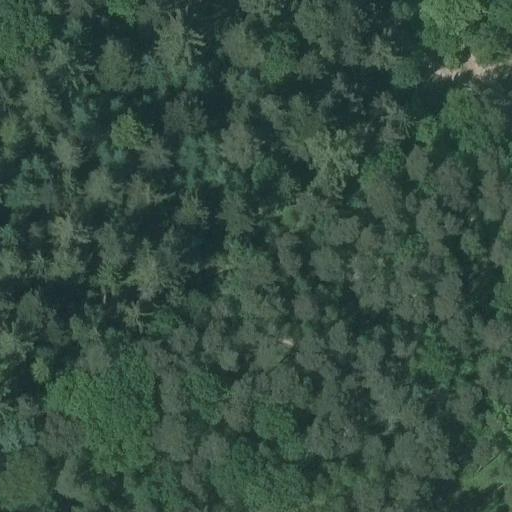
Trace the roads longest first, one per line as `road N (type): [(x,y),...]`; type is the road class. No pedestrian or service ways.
road 1 (track): [(259,511),(511,339)]
road 2 (track): [(234,0),(185,40),(91,64),(45,62),(0,45)]
road 3 (track): [(353,0),(492,112)]
road 4 (track): [(451,0),(511,153)]
